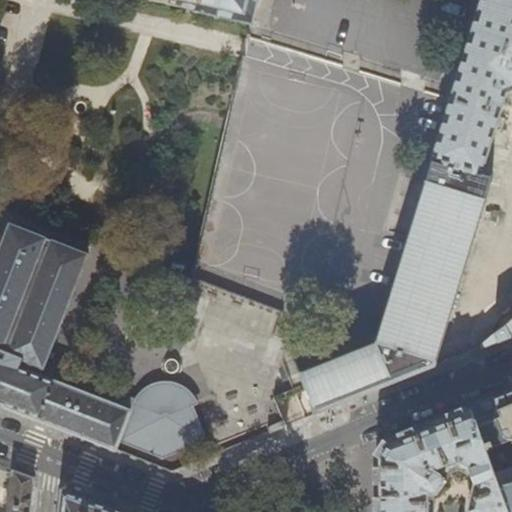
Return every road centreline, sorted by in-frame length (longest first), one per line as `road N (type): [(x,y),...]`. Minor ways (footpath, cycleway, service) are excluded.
road 1 (residential): [(511,367),(170,504)]
road 2 (residential): [(170,504),(52,456)]
